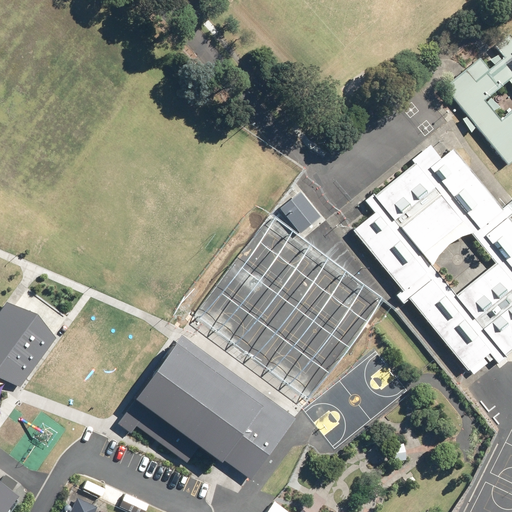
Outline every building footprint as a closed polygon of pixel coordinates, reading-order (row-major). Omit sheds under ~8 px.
[(511,27),(510,25),(437,83),(503,165),(511,158),(511,27)] [(420,173),(411,162),(363,201),(373,212),(350,231),(475,380),(511,349),(511,222),(450,148),(420,173)] [(294,195),(276,210),(298,237),(316,223),(294,195)] [(219,318),(212,324),(229,345),(260,319),(262,322),(279,307),(249,271),(259,263),(243,244),(233,252),(230,248),(209,266),(222,281),(215,286),(228,301),(214,312),(219,318)] [(8,300),(0,310),(0,381),(17,389),(57,337),(38,313),(8,300)] [(178,302),(161,315),(171,328),(188,316),(178,302)] [(176,335),(110,425),(133,441),(140,431),(180,460),(189,448),(239,485),(289,417),(176,335)] [(101,355),(78,346),(67,374),(90,384),(101,355)] [(114,373),(105,370),(98,388),(106,392),(114,373)] [(62,385),(53,380),(43,398),(53,403),(62,385)] [(85,393),(71,387),(66,397),(81,403),(85,393)] [(104,395),(95,391),(86,409),(96,414),(104,395)] [(405,445),(395,445),(395,461),(405,461),(405,445)] [(441,466),(422,480),(446,511),(448,511),(466,499),(441,466)] [(425,511),(433,497),(420,480),(413,491),(403,485),(394,501),(388,498),(376,511),(425,511)] [(0,511),(10,500),(0,494),(0,511)] [(94,511),(97,506),(75,496),(68,511),(94,511)] [(282,511),(268,500),(258,511),(282,511)]
